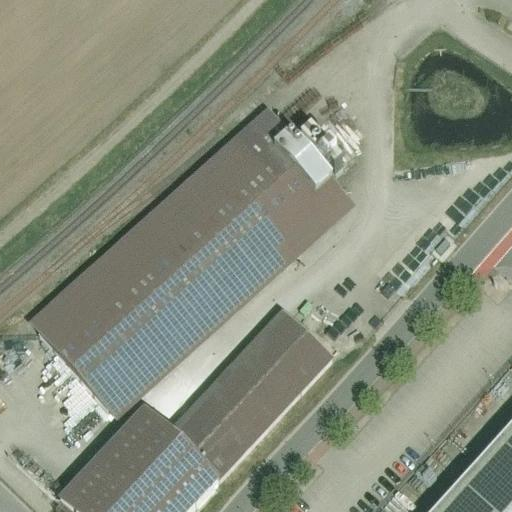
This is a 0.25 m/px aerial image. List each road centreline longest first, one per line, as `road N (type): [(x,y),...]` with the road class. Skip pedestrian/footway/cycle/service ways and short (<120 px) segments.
road 1 (unclassified): [(511,212),(240,511)]
road 2 (unknown): [(401,332),(511,423)]
